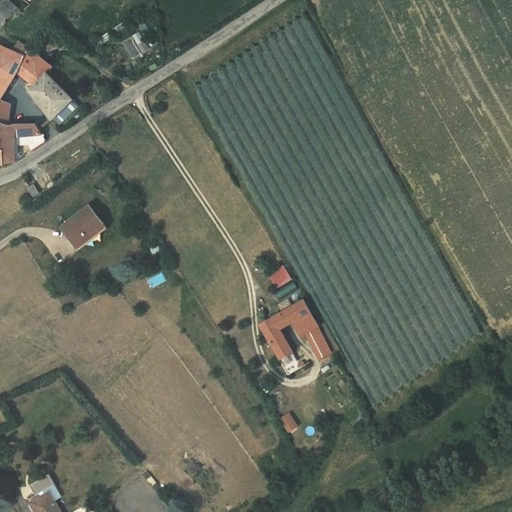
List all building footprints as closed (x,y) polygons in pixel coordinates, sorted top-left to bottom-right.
[(0,43),(0,88),(4,90),(17,72),(25,78),(36,62),(24,55),(0,43)] [(41,54),(29,48),(24,55),(36,62),(41,54)] [(25,78),(34,84),(48,70),(38,63),(43,56),(41,54),(36,62),(25,78)] [(43,56),(38,63),(48,70),(55,62),(43,56)] [(57,81),(48,70),(34,84),(28,90),(50,118),(72,98),(57,81)] [(10,105),(0,98),(0,120),(5,124),(10,105)] [(14,160),(13,137),(12,123),(5,124),(0,120),(0,139),(1,140),(0,148),(0,151),(3,152),(3,162),(14,161),(14,160)] [(13,137),(24,136),(21,123),(12,123),(13,137)] [(45,141),(36,123),(21,123),(24,136),(34,135),(38,145),(45,141)] [(102,224),(90,207),(62,227),(76,247),(88,240),(87,236),(102,224)] [(270,273),(276,286),(293,279),(286,265),(270,273)] [(260,324),(280,357),(292,351),(280,329),(300,318),(293,306),(260,324)] [(281,419),(292,433),(302,424),(291,411),(281,419)] [(55,511),(62,511),(49,488),(44,491),(55,511)] [(55,511),(44,491),(30,499),(37,511),(55,511)]
